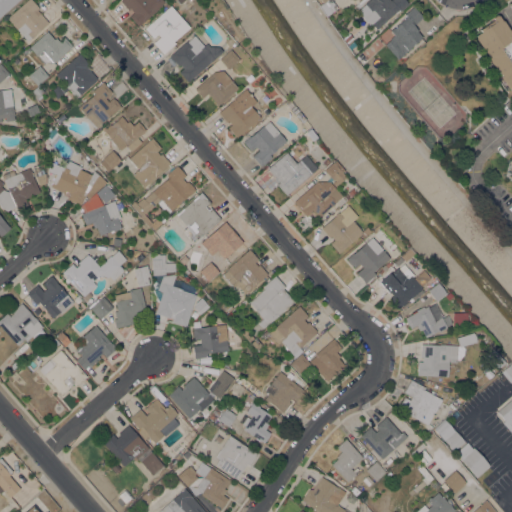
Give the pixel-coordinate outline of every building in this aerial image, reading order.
[(0,0),(18,0),(0,16),(0,0)] [(26,0),(32,0),(38,7),(37,9),(48,22),(34,34),(35,35),(31,38),(27,41),(6,17),(26,0)] [(138,26),(129,16),(133,12),(130,8),(129,10),(120,1),(121,0),(162,0),(164,2),(138,26)] [(332,0),(338,6),(326,16),(317,6),(321,2),(319,0),(332,0)] [(407,0),(406,1),(408,3),(400,10),(398,9),(397,9),(398,10),(395,13),(394,12),(375,29),(370,23),(369,25),(359,14),(357,9),(367,0),(407,0)] [(170,5),(189,27),(173,40),(175,43),(162,53),(153,42),(160,36),(157,33),(153,38),(144,27),(170,5)] [(397,59),(383,44),(394,34),(390,30),(392,27),(393,28),(404,19),(403,18),(406,15),(405,13),(412,6),(422,17),(413,25),(418,30),(417,31),(422,36),(410,47),(410,48),(407,51),(407,50),(403,54),(397,59)] [(511,33),(511,87),(511,88),(510,87),(509,88),(501,76),(502,75),(497,68),(496,69),(488,56),(489,55),(484,48),(483,49),(475,36),(476,36),(475,34),(481,31),(479,29),(485,25),(484,22),(496,14),(497,15),(498,14),(502,20),(503,20),(511,33)] [(54,39),(56,37),(59,41),(64,36),(77,51),(62,64),(57,59),(53,62),(52,61),(47,61),(45,63),(45,62),(44,63),(37,55),(37,56),(29,46),(47,31),(54,39)] [(348,33),(352,37),(345,43),(341,39),(348,33)] [(206,43),(209,46),(217,46),(222,51),(187,81),(178,71),(183,68),(179,64),(178,65),(169,55),(188,39),(193,44),(192,45),(197,51),(200,49),(199,48),(200,48),(206,43)] [(27,46),(31,49),(26,55),(22,51),(27,46)] [(229,49),(238,59),(227,69),(218,59),(229,49)] [(79,53),(88,62),(85,64),(97,78),(95,79),(96,80),(76,97),(68,88),(57,99),(50,91),(57,85),(60,88),(64,84),(55,74),(79,53)] [(0,63),(1,63),(9,73),(0,81),(0,63)] [(28,74),(39,65),(48,75),(37,85),(28,74)] [(237,87),(217,105),(207,93),(202,97),(194,88),(213,72),(222,70),(237,87)] [(249,73),(252,77),(247,81),(244,78),(249,73)] [(103,81),(112,92),(105,97),(108,101),(113,97),(114,99),(115,99),(119,103),(118,104),(121,106),(114,112),(113,111),(95,128),(85,116),(77,107),(80,105),(76,101),(81,97),(85,101),(94,93),(92,91),(103,81)] [(39,85),(45,92),(37,99),(31,92),(39,85)] [(14,114),(14,115),(14,119),(6,121),(5,117),(0,117),(0,89),(11,88),(14,114)] [(236,137),(227,127),(231,123),(228,120),(226,121),(218,112),(232,100),(232,99),(244,88),(255,101),(249,106),(259,117),(236,137)] [(292,105),(291,106),(289,108),(284,103),(287,102),(288,100),(289,99),(293,104),(292,105)] [(36,103),(39,111),(29,116),(25,108),(36,103)] [(294,105),(298,110),(296,111),(295,111),(293,113),(289,109),(291,107),(293,106),(294,105)] [(297,111),(298,110),(304,118),(303,120),(300,122),(294,114),(296,112),(297,111)] [(138,121),(145,130),(137,137),(141,142),(131,151),(126,145),(119,149),(103,129),(110,124),(121,115),(126,122),(129,120),(133,125),(138,121)] [(285,141),(269,154),(271,157),(260,166),(251,155),(258,150),(255,146),(250,150),(249,147),(248,148),(242,141),(248,137),(262,125),(268,121),(285,141)] [(160,147),(156,151),(159,154),(161,153),(170,163),(155,175),(156,176),(143,187),(132,174),(138,169),(128,158),(152,137),(160,147)] [(111,168),(110,167),(107,170),(99,162),(101,160),(101,159),(112,150),(121,159),(111,168)] [(286,195),(276,184),(279,181),(267,168),(285,151),(295,162),(304,154),(316,168),(286,195)] [(341,172),(343,175),(336,181),(337,182),(334,185),(330,181),(332,180),(323,169),(333,161),(334,159),(343,170),(342,171),(341,172)] [(63,167),(66,161),(69,160),(82,166),(80,169),(90,173),(94,169),(105,181),(88,198),(84,193),(80,203),(68,198),(66,194),(65,193),(50,186),(56,174),(48,170),(49,160),(53,162),(63,167)] [(142,197),(144,198),(159,185),(169,176),(167,174),(177,165),(185,175),(182,178),(186,182),(187,180),(189,183),(189,182),(194,187),(193,187),(195,189),(185,198),(185,197),(167,213),(157,202),(144,213),(153,223),(162,214),(166,219),(153,231),(139,216),(140,215),(130,204),(133,200),(136,203),(142,197)] [(6,211),(0,202),(0,179),(3,183),(1,186),(3,188),(3,189),(9,191),(1,174),(13,169),(15,174),(19,172),(19,171),(29,167),(39,192),(25,198),(28,204),(17,209),(15,206),(6,211)] [(39,184),(36,176),(44,173),(46,182),(39,184)] [(293,201),(315,181),(328,181),(341,196),(344,200),(339,205),(336,201),(318,216),(312,209),(310,211),(311,212),(306,216),(293,201)] [(96,193),(108,183),(111,187),(109,188),(114,194),(105,203),(96,193)] [(350,187),(354,191),(349,196),(346,192),(350,187)] [(175,214),(201,191),(210,202),(205,206),(208,209),(210,207),(220,218),(197,239),(175,214)] [(120,218),(117,219),(118,220),(119,219),(121,222),(119,223),(121,227),(114,230),(114,231),(112,232),(112,231),(110,232),(110,230),(99,235),(96,227),(94,227),(91,221),(85,224),(82,216),(81,213),(114,200),(120,218)] [(335,214),(334,214),(337,211),(338,212),(346,205),(356,216),(351,221),(361,232),(338,253),(329,243),(333,239),(330,235),(328,237),(320,227),(335,214)] [(0,214),(11,227),(0,237),(0,214)] [(235,232),(243,241),(224,258),(211,262),(219,271),(207,281),(198,271),(207,263),(201,257),(207,251),(200,242),(218,226),(223,233),(225,231),(230,237),(235,232)] [(365,226),(369,230),(365,234),(361,230),(365,226)] [(361,267),(358,263),(353,267),(352,265),(351,265),(347,260),(346,258),(351,253),(351,254),(371,236),(381,248),(381,249),(388,257),(381,263),(372,271),(374,274),(364,282),(355,272),(361,267)] [(113,237),(121,238),(119,246),(112,244),(113,237)] [(413,252),(404,261),(402,259),(399,256),(408,247),(411,251),(413,252)] [(221,274),(227,269),(226,268),(249,248),(258,258),(254,261),(257,265),(259,264),(267,273),(244,293),(239,287),(232,286),(221,274)] [(79,264),(77,262),(87,253),(89,256),(89,255),(99,266),(106,259),(106,258),(110,255),(111,256),(118,250),(125,258),(119,264),(123,269),(122,271),(112,279),(109,275),(106,277),(104,275),(102,277),(101,276),(97,276),(92,281),(95,285),(83,296),(62,271),(72,263),(75,267),(79,264)] [(164,254),(165,262),(174,262),(175,271),(165,271),(165,274),(152,275),(151,254),(156,254),(156,253),(159,253),(159,254),(164,254)] [(379,274),(377,271),(381,268),(380,267),(383,264),(387,260),(390,263),(379,274)] [(397,309),(388,299),(392,295),(389,291),(387,292),(379,283),(380,282),(380,281),(396,266),(397,268),(402,263),(413,274),(411,276),(412,278),(421,270),(428,277),(419,286),(420,288),(397,309)] [(160,282),(162,275),(173,274),(174,274),(174,276),(172,285),(182,288),(182,289),(196,294),(185,326),(171,321),(172,318),(155,312),(159,301),(152,299),(153,280),(160,282)] [(73,302),(60,313),(59,311),(52,318),(46,311),(46,310),(38,301),(36,303),(27,293),(37,284),(42,291),(46,287),(42,283),(44,281),(48,276),(49,277),(51,275),(57,282),(56,282),(73,302)] [(294,301),(262,328),(257,322),(262,318),(248,301),(264,288),(263,286),(275,275),(285,286),(282,288),(294,301)] [(436,282),(445,293),(435,300),(427,290),(436,282)] [(146,310),(138,312),(138,314),(131,316),(133,323),(115,327),(113,319),(116,318),(114,311),(117,310),(115,301),(115,294),(129,291),(128,289),(140,287),(146,310)] [(447,291),(451,295),(446,299),(443,295),(447,291)] [(108,311),(100,319),(90,307),(91,306),(91,305),(94,302),(95,302),(103,295),(113,307),(108,311)] [(201,297),(208,305),(199,313),(194,306),(195,302),(201,297)] [(34,317),(34,316),(37,320),(42,326),(40,328),(45,332),(35,340),(31,336),(26,340),(23,338),(16,344),(0,325),(0,317),(7,312),(10,316),(13,313),(11,311),(21,302),(34,317)] [(424,336),(420,329),(418,330),(416,325),(409,328),(404,317),(416,311),(415,309),(422,306),(423,307),(427,305),(427,306),(434,303),(441,316),(440,316),(441,317),(446,314),(450,323),(445,326),(445,327),(437,331),(437,330),(424,336)] [(299,305),(308,315),(303,319),(306,323),(308,321),(316,330),(315,332),(292,353),(287,348),(286,349),(282,345),(281,347),(268,332),(299,305)] [(194,310),(198,313),(195,318),(190,315),(194,310)] [(461,322),(454,321),(454,312),(462,313),(461,322)] [(207,352),(207,356),(194,358),(192,345),(200,344),(200,338),(194,339),(193,336),(192,330),(192,327),(225,323),(227,340),(226,340),(227,342),(228,347),(227,347),(228,350),(220,351),(220,352),(216,352),(216,351),(211,352),(211,353),(207,353),(207,352)] [(90,366),(89,364),(83,369),(75,360),(81,355),(78,352),(77,352),(74,349),(76,347),(72,343),(82,335),(95,324),(115,348),(106,356),(102,352),(98,355),(100,357),(90,366)] [(253,338),(249,342),(241,332),(245,328),(253,338)] [(70,341),(64,346),(56,336),(62,331),(70,341)] [(471,332),(473,342),(458,346),(455,337),(471,332)] [(333,337),(341,347),(336,351),(340,356),(338,357),(344,365),(326,381),(309,360),(315,355),(315,353),(333,337)] [(48,343),(54,338),(59,343),(53,348),(48,343)] [(261,345),(257,349),(251,343),(256,339),(261,345)] [(455,362),(448,361),(447,376),(431,375),(431,376),(428,376),(428,375),(416,374),(417,361),(422,361),(422,356),(419,356),(420,343),(439,344),(439,343),(443,344),(456,345),(455,362)] [(86,376),(75,385),(72,383),(70,385),(70,386),(60,394),(38,368),(60,349),(74,365),(76,363),(86,376)] [(504,362),(496,368),(485,355),(492,349),(504,362)] [(310,363),(299,373),(290,363),(301,353),(310,363)] [(511,366),(511,379),(509,382),(500,371),(509,363),(511,366)] [(222,369),(234,378),(219,398),(215,395),(210,396),(210,390),(208,389),(222,369)] [(304,390),(296,400),(292,397),(289,401),(291,402),(283,412),(267,400),(266,401),(264,398),(268,393),(265,390),(280,371),(304,390)] [(239,375),(243,378),(239,383),(235,380),(239,375)] [(208,394),(213,400),(202,409),(200,407),(189,418),(167,394),(177,385),(181,389),(185,386),(183,384),(193,376),(194,378),(195,377),(209,393),(208,394)] [(441,399),(435,410),(427,424),(397,408),(403,396),(409,399),(410,396),(403,392),(410,379),(424,386),(423,389),(441,399)] [(461,393),(465,398),(460,402),(456,398),(461,393)] [(511,431),(511,432),(501,422),(504,420),(496,411),(511,396),(511,431)] [(169,404),(177,413),(159,429),(163,434),(154,442),(153,441),(151,443),(148,439),(150,438),(148,435),(144,439),(136,430),(138,428),(129,417),(139,408),(145,415),(149,412),(144,407),(155,397),(164,407),(169,404)] [(455,398),(459,403),(454,407),(450,402),(455,398)] [(242,428),(244,425),(238,421),(243,414),(249,418),(251,415),(246,411),(252,401),(260,406),(259,407),(271,415),(266,422),(268,424),(265,429),(270,432),(268,435),(269,435),(266,440),(265,440),(263,442),(242,428)] [(218,404),(222,407),(213,420),(208,417),(218,404)] [(228,426),(217,419),(225,407),(236,415),(228,426)] [(400,432),(402,431),(407,436),(394,448),(393,448),(381,459),(360,435),(370,426),(375,432),(378,429),(375,426),(385,416),(400,432)] [(444,420),(454,430),(454,429),(464,440),(453,450),(434,429),(444,420)] [(137,457),(136,458),(134,456),(123,465),(102,442),(112,433),(116,438),(120,434),(118,433),(127,424),(163,465),(152,475),(137,457)] [(257,453),(249,465),(246,463),(236,479),(207,459),(217,445),(221,447),(229,434),(257,453)] [(362,457),(353,465),(356,469),(354,471),(356,473),(347,481),(331,464),(337,458),(335,456),(341,451),(336,446),(345,438),(362,457)] [(480,454),(481,453),(484,456),(483,457),(489,465),(476,477),(460,459),(461,458),(455,451),(466,442),(472,448),(473,447),(480,454)] [(193,445),(198,449),(195,454),(190,450),(193,445)] [(0,457),(12,471),(9,474),(10,474),(9,475),(20,488),(9,497),(3,490),(0,492),(0,457)] [(229,479),(224,488),(226,489),(223,494),(228,498),(221,508),(200,494),(201,492),(200,492),(194,495),(188,485),(187,486),(177,475),(187,466),(188,467),(190,465),(195,471),(200,461),(209,467),(209,466),(229,479)] [(375,481),(365,470),(374,461),(385,472),(375,481)] [(455,469),(466,482),(454,492),(443,480),(455,469)] [(345,510),(343,511),(319,511),(301,499),(309,489),(312,489),(321,476),(337,487),(337,486),(345,492),(336,504),(345,510)] [(422,480),(421,479),(425,476),(429,481),(426,484),(425,483),(415,491),(412,488),(422,480)] [(351,489),(354,486),(359,491),(360,490),(363,493),(359,497),(351,489)] [(205,511),(156,511),(185,488),(205,511)] [(131,498),(125,503),(118,495),(124,490),(131,498)] [(454,510),(451,511),(414,511),(424,504),(427,508),(431,505),(427,500),(429,499),(428,498),(430,497),(431,497),(438,491),(443,498),(444,497),(454,510)] [(470,511),(485,499),(495,511),(493,511),(470,511)]
